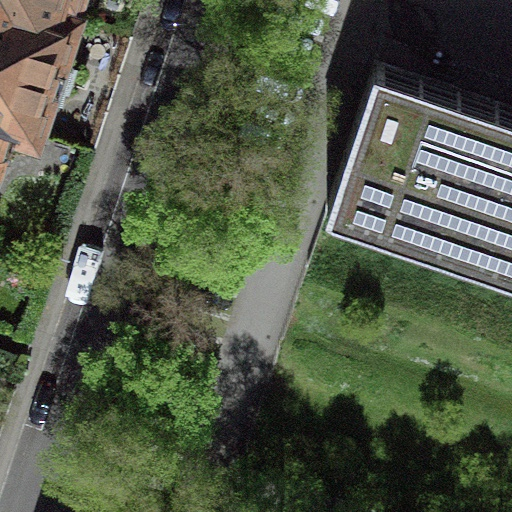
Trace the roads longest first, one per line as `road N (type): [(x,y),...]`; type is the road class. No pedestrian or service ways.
road 1 (residential): [(31,511),(199,0)]
road 2 (unknown): [(366,0),(219,430)]
road 3 (unknown): [(367,0),(511,46)]
